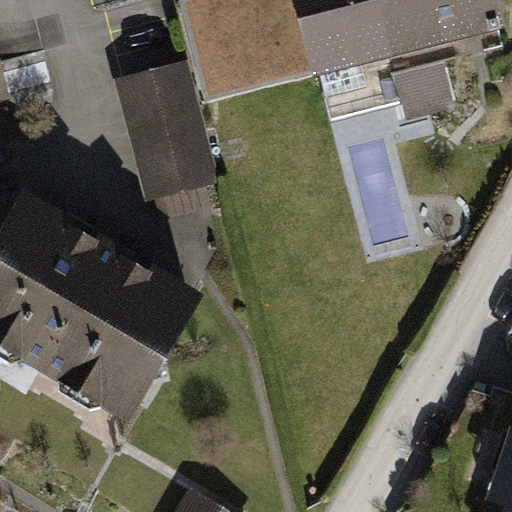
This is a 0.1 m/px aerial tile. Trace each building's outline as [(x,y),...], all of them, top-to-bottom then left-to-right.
[(497,0),(183,0),(182,0),(207,99),(504,25),(497,0)] [(0,54),(0,112),(13,110),(0,54)] [(188,60),(115,78),(147,202),(219,184),(188,60)] [(204,294),(24,188),(0,229),(0,344),(129,420),(204,294)] [(511,509),(511,472),(501,506),(511,509)] [(229,511),(189,488),(175,511),(229,511)]
